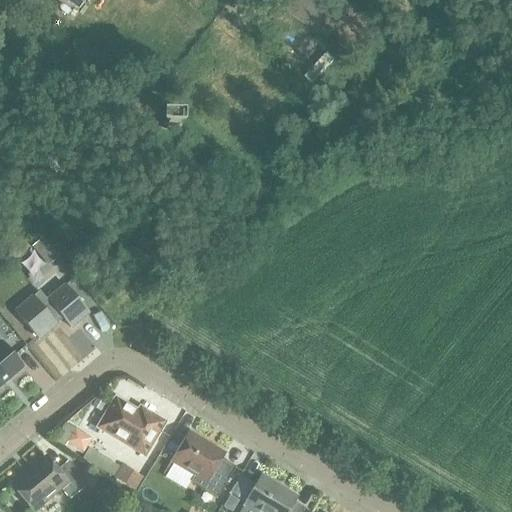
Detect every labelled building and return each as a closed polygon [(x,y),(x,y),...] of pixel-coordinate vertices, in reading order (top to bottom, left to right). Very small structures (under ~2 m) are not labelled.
[(375,68),(352,91),(375,113),(407,80),(393,67),(384,76),(375,68)] [(163,115),(163,112),(163,115),(159,115),(159,116),(162,116),(163,128),(159,128),(159,129),(162,129),(162,132),(163,132),(163,129),(175,129),(175,132),(176,132),(176,129),(179,129),(179,128),(176,128),(176,116),(179,116),(179,115),(176,115),(176,112),(175,112),(175,115),(163,115)] [(47,251),(28,266),(37,277),(56,262),(47,251)] [(33,297),(15,313),(38,340),(56,325),(54,322),(60,316),(70,329),(89,313),(65,286),(47,301),(50,304),(43,310),(33,297)] [(1,342),(0,342),(0,388),(23,368),(1,342)] [(97,429),(144,457),(165,423),(140,408),(137,412),(115,398),(97,429)] [(77,426),(66,442),(84,453),(95,437),(77,426)] [(190,483),(217,499),(236,468),(221,459),(225,454),(189,433),(171,463),(194,477),(190,483)] [(34,511),(61,490),(70,500),(88,485),(68,462),(57,471),(45,458),(11,486),(32,511),(34,511)] [(114,479),(135,491),(142,479),(122,466),(114,479)] [(261,476),(243,507),(252,511),(302,511),(304,509),(294,503),(297,498),(261,476)] [(139,497),(161,511),(173,511),(144,491),(139,497)]
